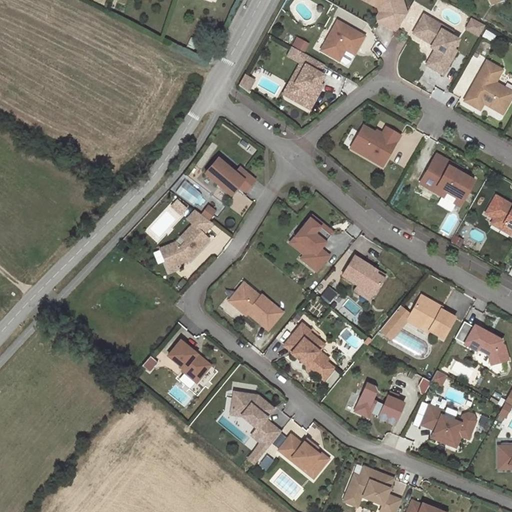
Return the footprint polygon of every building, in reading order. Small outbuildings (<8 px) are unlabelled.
[(402,0),(362,0),(378,8),(380,11),(377,17),(378,21),(394,28),(394,26),(398,29),(407,14),(402,11),(404,7),(402,0)] [(424,15),(413,33),(423,39),(420,32),(429,18),(424,15)] [(420,32),(423,39),(436,47),(426,65),(442,74),(456,51),(453,49),(458,40),(450,35),(452,31),(429,18),(420,32)] [(480,36),(484,24),(468,19),(464,31),(480,36)] [(337,20),(320,50),(339,60),(345,49),(348,45),(356,50),(364,36),(337,20)] [(304,53),(309,44),(295,37),(291,46),(304,53)] [(348,45),(345,49),(354,54),(356,50),(348,45)] [(349,67),(354,57),(344,53),(339,63),(349,67)] [(324,64),(305,54),(301,63),(305,65),(294,84),(299,86),(292,99),(310,108),(317,95),(314,93),(320,83),(324,75),(319,72),(324,64)] [(511,97),(511,91),(496,82),(503,70),(487,61),(464,101),(480,110),(484,103),(487,97),(492,99),(491,101),(505,110),(511,97)] [(305,65),(301,63),(283,93),(292,99),(299,86),(294,84),(305,65)] [(242,76),(237,88),(248,92),(252,80),(242,76)] [(320,83),(314,93),(317,95),(323,85),(320,83)] [(505,110),(491,101),(492,99),(487,97),(484,103),(503,114),(505,110)] [(367,153),(365,156),(383,166),(400,135),(388,128),(383,137),(375,132),(363,125),(352,144),(367,153)] [(376,130),(375,132),(383,137),(388,128),(386,127),(382,133),(376,130)] [(367,153),(352,144),(350,148),(365,156),(367,153)] [(256,179),(240,166),(235,172),(218,158),(205,173),(231,195),(239,186),(246,192),(256,179)] [(434,158),(420,183),(460,206),(474,180),(434,158)] [(176,209),(181,204),(177,200),(172,206),(176,209)] [(511,204),(504,201),(494,218),(511,228),(511,204)] [(186,208),(181,204),(176,209),(181,214),(186,208)] [(209,220),(216,211),(208,205),(201,214),(209,220)] [(204,234),(214,224),(209,220),(201,214),(196,210),(187,219),(193,224),(181,237),(186,241),(181,247),(176,242),(160,249),(169,272),(178,268),(176,265),(190,259),(209,239),(204,234)] [(325,242),(333,232),(322,223),(312,215),(310,218),(320,226),(314,233),(325,242)] [(310,218),(294,237),(309,248),(304,254),(301,258),(316,271),(329,255),(320,248),(325,242),(314,233),(320,226),(310,218)] [(511,231),(511,228),(494,218),(491,224),(510,234),(511,231)] [(309,248),(294,237),(290,243),(304,254),(309,248)] [(385,276),(354,256),(342,274),(358,285),(373,294),(385,276)] [(231,303),(246,285),(244,283),(228,301),(231,303)] [(282,312),(261,295),(260,297),(246,285),(231,303),(241,311),(243,309),(247,313),(268,330),(282,312)] [(358,285),(355,290),(370,300),(373,294),(358,285)] [(433,302),(420,295),(419,299),(431,305),(433,302)] [(419,299),(409,315),(422,322),(419,327),(428,332),(429,330),(443,338),(455,317),(441,309),(442,307),(433,302),(431,305),(419,299)] [(422,322),(409,315),(406,320),(419,327),(422,322)] [(459,342),(468,324),(462,321),(453,339),(459,342)] [(309,332),(301,325),(283,347),(291,354),(290,354),(305,367),(306,372),(310,376),(315,375),(323,382),(334,368),(326,361),(329,359),(319,351),(304,338),(309,332)] [(474,327),(465,344),(476,350),(477,348),(489,355),(493,357),(495,364),(508,360),(504,346),(501,344),(502,341),(486,331),(485,333),(474,327)] [(325,345),(309,332),(304,338),(319,351),(325,345)] [(209,368),(195,357),(197,354),(180,341),(168,356),(184,369),(183,371),(197,383),(209,368)] [(211,365),(197,354),(195,357),(209,368),(211,365)] [(440,385),(444,375),(435,371),(430,381),(440,385)] [(366,384),(358,403),(363,405),(360,413),(368,417),(371,411),(379,415),(378,417),(395,424),(404,403),(396,400),(398,396),(389,392),(383,405),(372,400),(376,391),(374,387),(366,384)] [(234,392),(231,410),(245,412),(242,415),(257,428),(251,435),(260,442),(273,426),(265,419),(273,409),(257,396),(234,392)] [(360,413),(363,405),(358,403),(355,411),(360,413)] [(430,405),(422,425),(435,430),(434,433),(443,437),(441,441),(456,447),(461,436),(469,439),(476,420),(458,413),(455,420),(441,415),(443,410),(430,405)] [(464,411),(458,413),(476,420),(474,415),(464,411)] [(273,426),(260,442),(267,448),(280,432),(273,426)] [(434,433),(432,438),(441,441),(443,437),(434,433)] [(302,445),(290,435),(278,450),(298,466),(299,464),(306,470),(310,465),(318,472),(328,459),(320,452),(318,454),(314,452),(316,449),(317,448),(306,439),(302,445)] [(511,445),(498,446),(498,465),(509,464),(511,465),(511,445)] [(299,464),(298,466),(313,478),(318,472),(310,465),(306,470),(299,464)] [(380,511),(396,511),(401,500),(387,494),(393,479),(387,476),(386,479),(382,477),(383,474),(364,467),(360,476),(354,474),(346,493),(348,496),(357,500),(360,499),(361,496),(382,505),(379,511),(380,511)] [(357,507),(360,499),(357,500),(348,496),(346,493),(343,501),(357,507)] [(442,511),(438,510),(430,507),(422,504),(422,505),(412,501),(407,511),(442,511)]
